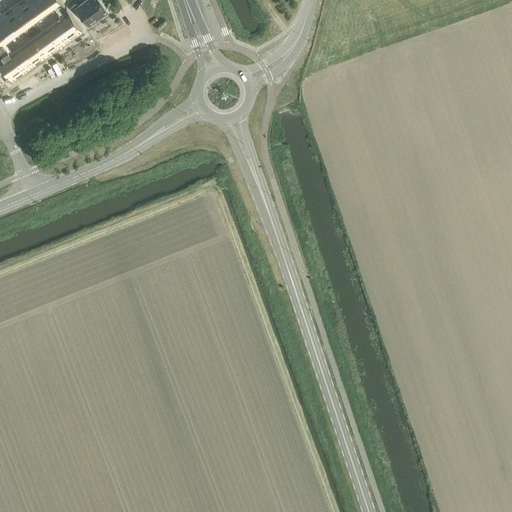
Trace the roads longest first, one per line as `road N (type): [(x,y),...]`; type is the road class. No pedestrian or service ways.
road 1 (secondary): [(253,172),(369,511)]
road 2 (unclassified): [(0,114),(146,37)]
road 3 (secondary): [(34,194),(158,133)]
